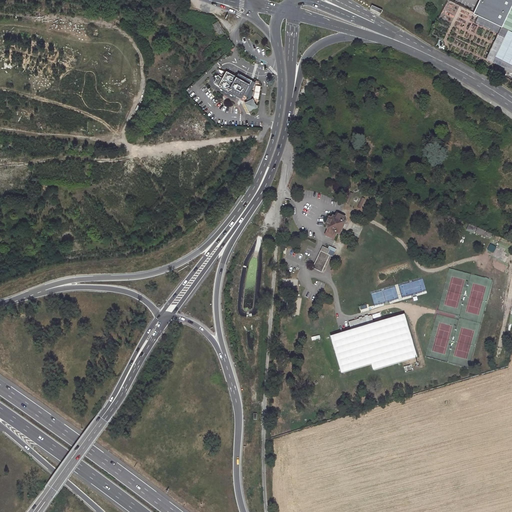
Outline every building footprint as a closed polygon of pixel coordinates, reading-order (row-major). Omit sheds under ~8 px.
[(511,0),(486,0),(479,15),(508,29),(505,36),(495,57),(511,64),(511,0)] [(495,57),(505,36),(508,29),(479,15),(476,22),(498,33),(486,59),(493,62),(495,57)] [(493,62),(511,71),(511,64),(495,57),(493,62)] [(237,76),(227,70),(224,76),(222,75),(223,74),(221,72),(218,74),(219,76),(219,78),(217,78),(215,82),(215,83),(221,86),(221,88),(235,96),(236,95),(243,98),(245,94),(248,96),(253,86),(248,84),(249,83),(248,80),(246,79),(247,77),(239,72),(237,76)] [(246,103),(250,110),(257,106),(254,99),(246,103)] [(330,217),(326,225),(328,226),(328,228),(329,229),(326,235),(335,239),(337,233),(339,234),(345,222),(343,221),(345,218),(337,214),(335,217),(333,217),(333,219),(330,217)] [(477,226),(469,223),(467,229),(474,233),(477,226)] [(486,230),(477,227),(475,232),(484,235),(486,230)] [(496,247),(490,244),(487,250),(493,253),(496,247)] [(329,246),(328,249),(330,250),(328,254),(330,255),(333,257),(336,249),(329,246)] [(330,255),(328,254),(321,251),(313,268),(322,272),(330,255)] [(374,323),(349,331),(332,336),(343,373),(373,364),(375,370),(418,357),(405,314),(374,323)] [(348,328),(349,331),(374,323),(372,315),(350,322),(351,327),(348,328)]
